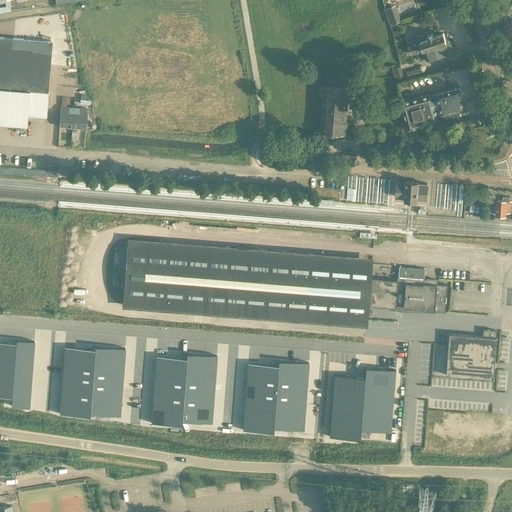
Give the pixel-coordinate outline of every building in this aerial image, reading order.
[(427,59),(447,52),(451,50),(452,48),(450,42),(447,41),(446,41),(443,33),(433,37),(432,34),(428,35),(427,33),(418,36),(418,38),(407,42),(411,55),(416,53),(419,61),(427,59)] [(28,112),(46,113),(48,92),(52,41),(0,36),(0,119),(27,121),(28,112)] [(401,66),(394,67),(397,80),(404,79),(401,66)] [(420,68),(406,71),(408,77),(422,74),(420,68)] [(324,86),(320,132),(345,134),(349,88),(324,86)] [(456,109),(463,107),(465,106),(467,103),(466,99),(462,97),(460,87),(437,93),(401,102),(408,129),(438,121),(439,126),(459,121),(456,109)] [(59,127),(72,127),(74,107),(60,107),(59,127)] [(87,108),(74,107),(72,127),(86,128),(87,108)] [(272,142),(272,160),(287,161),(288,143),(272,142)] [(395,197),(411,199),(427,200),(428,183),(396,180),(395,187),(395,197)] [(494,203),(495,196),(495,195),(486,194),(486,202),(494,203)] [(503,196),(503,200),(497,200),(495,216),(505,217),(505,213),(510,213),(511,201),(509,201),(510,197),(503,196)] [(470,204),(470,209),(469,211),(480,213),(481,206),(470,204)] [(356,236),(373,237),(373,226),(357,226),(356,236)] [(80,238),(0,231),(0,302),(75,309),(80,238)] [(420,313),(420,310),(445,311),(447,285),(436,284),(436,279),(425,278),(425,279),(396,277),(396,280),(370,277),(371,266),(126,247),(122,298),(367,317),(368,305),(394,308),(394,311),(420,313)] [(449,343),(446,375),(494,379),(497,337),(495,337),(483,336),(450,333),(450,334),(447,334),(447,342),(449,343)] [(0,341),(0,394),(11,395),(11,404),(29,405),(34,341),(16,340),(15,343),(0,341)] [(63,348),(58,414),(88,416),(88,411),(118,414),(123,348),(93,345),(93,350),(63,348)] [(155,355),(150,421),(180,423),(180,418),(210,421),(215,355),(185,353),(185,358),(155,355)] [(246,362),(241,428),(271,431),(272,426),(302,428),(307,362),(277,360),(276,365),(246,362)] [(364,377),(360,428),(390,431),(395,369),(365,367),(364,377)] [(334,374),(329,436),(359,438),(360,428),(364,377),(344,375),(334,374)]
